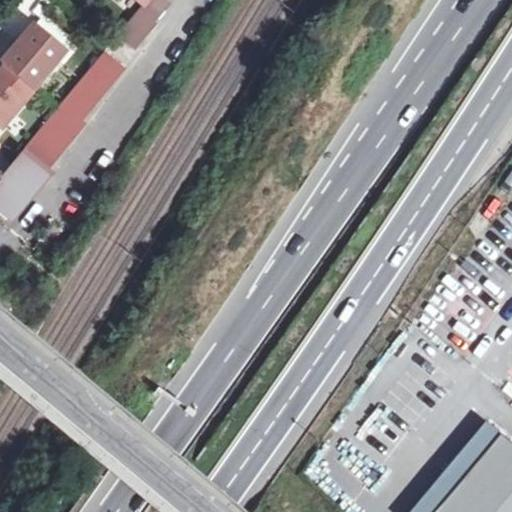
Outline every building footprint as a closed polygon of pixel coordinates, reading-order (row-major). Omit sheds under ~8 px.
[(133,0),(143,9),(118,39),(133,50),(167,9),(159,0),(133,0)] [(36,27),(4,65),(36,92),(68,53),(36,27)] [(3,178),(0,181),(0,211),(10,219),(14,215),(18,219),(55,174),(50,170),(89,124),(85,120),(128,68),(108,51),(3,178)] [(36,92),(7,68),(0,76),(0,125),(5,129),(36,92)] [(511,202),(425,306),(468,341),(511,289),(511,202)] [(511,511),(511,445),(500,435),(436,511),(511,511)]
